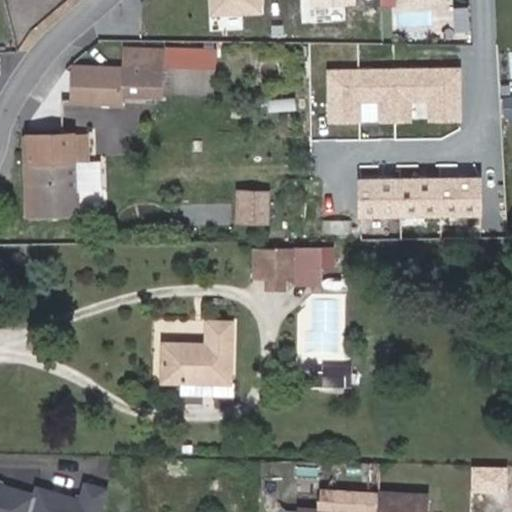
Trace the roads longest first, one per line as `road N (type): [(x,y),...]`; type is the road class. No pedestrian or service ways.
road 1 (unknown): [(0,351),(99,307),(170,290),(218,289),(261,308)]
road 2 (residential): [(0,129),(104,0)]
